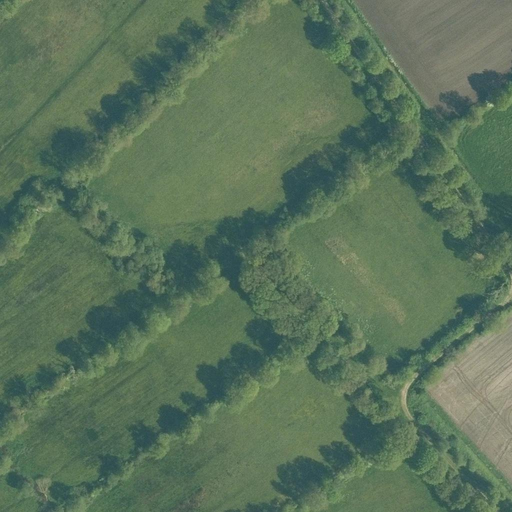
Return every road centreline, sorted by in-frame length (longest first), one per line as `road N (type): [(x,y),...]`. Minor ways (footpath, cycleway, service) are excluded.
road 1 (track): [(323,0),(511,267)]
road 2 (track): [(511,283),(415,372),(400,408),(497,511)]
